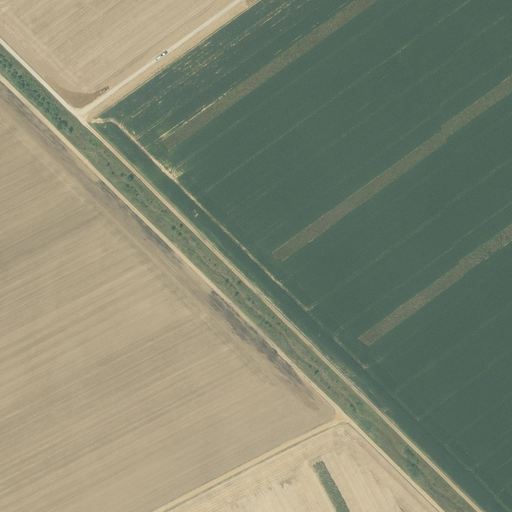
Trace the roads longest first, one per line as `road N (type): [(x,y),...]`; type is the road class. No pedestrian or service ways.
road 1 (track): [(0,42),(477,511)]
road 2 (track): [(64,141),(442,511)]
road 3 (track): [(341,413),(154,511)]
road 4 (track): [(75,116),(243,0)]
